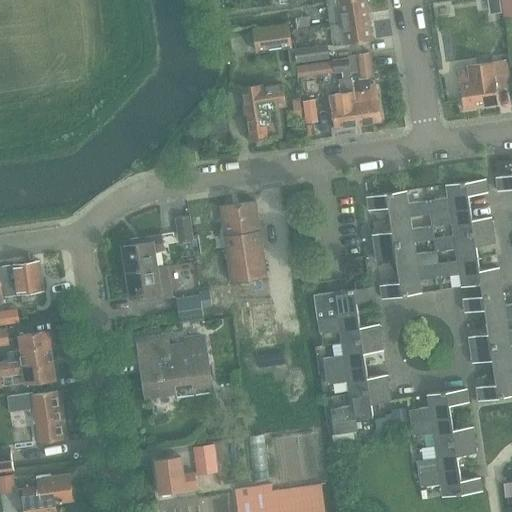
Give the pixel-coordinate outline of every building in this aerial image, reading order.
[(348,0),(328,3),(331,24),(370,18),(366,0),(348,0)] [(511,0),(502,0),(505,18),(511,16),(511,0)] [(310,25),(308,16),(295,17),(296,27),(310,25)] [(370,18),(331,24),(334,45),(346,43),(347,43),(373,39),(370,18)] [(253,29),(256,50),(291,44),(288,23),(253,29)] [(296,54),(298,61),(328,57),(327,46),(327,44),(296,48),(296,54)] [(342,72),(344,78),(352,77),(353,77),(360,75),(361,78),(375,76),(372,51),(350,54),(350,58),(299,65),(296,66),(298,78),(342,72)] [(498,88),(510,86),(507,60),(493,61),(459,66),(464,108),(500,103),(498,88)] [(352,77),(344,78),(340,79),(342,93),(331,95),(336,127),(358,124),(352,84),(352,77)] [(368,81),(352,84),(358,124),(381,120),(375,83),(371,83),(368,81)] [(282,134),(277,106),(286,105),(283,82),(264,85),(263,83),(241,86),(244,107),(246,106),(252,141),(270,138),(270,136),(282,134)] [(313,99),(299,101),(301,110),(302,120),(303,122),(304,122),(312,121),(314,120),(316,120),(313,99)] [(214,107),(215,114),(203,116),(206,136),(228,133),(225,105),(214,107)] [(301,110),(292,111),(293,121),(302,120),(301,110)] [(312,121),(304,122),(306,140),(317,139),(314,120),(312,121)] [(204,134),(185,137),(188,151),(193,150),(206,148),(204,134)] [(511,174),(496,177),(497,191),(511,188),(511,174)] [(449,197),(428,201),(430,213),(470,207),(468,195),(488,192),(486,179),(447,184),(449,197)] [(389,207),(391,219),(411,216),(430,213),(428,201),(409,203),(407,191),(368,197),(370,209),(389,207)] [(255,201),(220,206),(231,282),(266,277),(255,201)] [(454,235),(493,230),(491,217),(472,219),(470,207),(430,213),(432,225),(434,226),(452,223),(454,235)] [(374,234),(376,247),(415,241),(434,239),(436,237),(434,226),(432,225),(423,227),(413,228),(411,216),(391,219),(392,231),(374,234)] [(176,218),(179,241),(193,239),(190,217),(176,218)] [(458,260),(478,258),(476,246),(495,243),(493,230),(454,235),(442,236),(436,237),(434,239),(435,251),(438,251),(456,249),(458,260)] [(123,247),(127,272),(157,267),(155,252),(165,250),(163,235),(132,239),(132,246),(123,247)] [(396,258),(398,270),(438,264),(441,277),(460,274),(462,287),(482,284),(501,281),(499,267),(480,270),(478,258),(458,260),(456,249),(438,251),(435,251),(416,253),(416,247),(415,241),(376,247),(378,261),(396,258)] [(0,266),(0,300),(4,300),(3,297),(44,291),(40,261),(0,266)] [(438,264),(398,270),(400,282),(382,285),(384,299),(422,293),(420,279),(441,277),(438,264)] [(157,267),(127,272),(131,298),(140,297),(140,303),(172,298),(168,265),(157,267)] [(334,291),(314,294),(316,307),(318,320),(359,314),(358,302),(376,300),(374,286),(334,291)] [(232,287),(210,290),(212,305),(212,307),(234,304),(232,287)] [(200,296),(177,300),(178,312),(202,308),(202,307),(212,305),(210,290),(199,291),(200,296)] [(252,327),(275,326),(273,292),(251,293),(252,327)] [(485,309),(487,321),(507,319),(511,317),(511,304),(504,305),(502,292),(483,295),(464,298),(466,312),(485,309)] [(17,308),(0,310),(0,324),(19,322),(17,308)] [(202,308),(178,312),(180,323),(204,320),(202,308)] [(340,330),(342,343),(382,337),(380,324),(361,327),(359,314),(318,320),(320,333),(340,330)] [(469,336),(471,349),(511,344),(511,343),(511,329),(509,330),(507,319),(487,321),(489,333),(469,336)] [(0,328),(0,345),(9,344),(8,337),(7,328),(0,328)] [(0,361),(0,363),(53,356),(50,331),(19,336),(21,350),(6,353),(8,361),(0,361)] [(185,340),(186,344),(170,347),(168,340),(138,345),(141,364),(144,363),(150,396),(176,391),(175,385),(192,382),(192,387),(211,383),(203,337),(185,340)] [(324,358),(326,371),(366,365),(365,353),(384,350),(382,337),(342,343),(344,355),(324,358)] [(492,359),(494,371),(511,368),(511,349),(511,344),(471,349),(473,363),(492,359)] [(53,356),(0,363),(0,387),(2,387),(0,377),(24,373),(26,385),(57,381),(53,356)] [(347,381),(349,393),(389,387),(388,374),(368,377),(366,365),(326,371),(328,384),(347,381)] [(511,368),(494,371),(496,384),(477,387),(479,400),(511,395),(511,368)] [(389,387),(349,393),(351,405),(331,408),(335,434),(341,433),(355,431),(358,430),(357,418),(374,416),(372,403),(391,401),(389,387)] [(409,409),(411,423),(450,416),(448,405),(468,402),(466,389),(426,395),(428,407),(409,409)] [(8,396),(10,411),(34,407),(39,443),(65,439),(64,431),(58,392),(33,395),(33,393),(8,396)] [(391,414),(385,415),(385,417),(387,428),(408,424),(406,408),(390,410),(391,414)] [(433,433),(434,445),(474,439),(472,426),(452,429),(450,416),(411,423),(413,436),(433,433)] [(385,417),(374,419),(375,429),(387,428),(385,417)] [(335,434),(332,434),(334,447),(357,444),(355,431),(341,433),(335,434)] [(416,460),(418,473),(458,467),(456,455),(476,453),(474,439),(434,445),(436,457),(416,460)] [(193,447),(196,475),(218,473),(214,444),(193,447)] [(11,449),(0,450),(0,472),(14,471),(11,449)] [(156,461),(161,494),(162,493),(163,498),(171,497),(170,492),(197,489),(195,473),(183,474),(181,457),(156,461)] [(458,467),(418,473),(420,486),(440,483),(442,496),(481,490),(479,477),(460,480),(458,467)] [(24,501),(22,501),(23,511),(55,511),(54,503),(73,501),(71,482),(70,475),(52,477),(51,473),(36,475),(38,486),(22,488),(24,501)] [(0,475),(0,493),(15,491),(13,474),(0,475)] [(235,489),(238,511),(325,511),(321,484),(272,491),(271,484),(235,489)]
